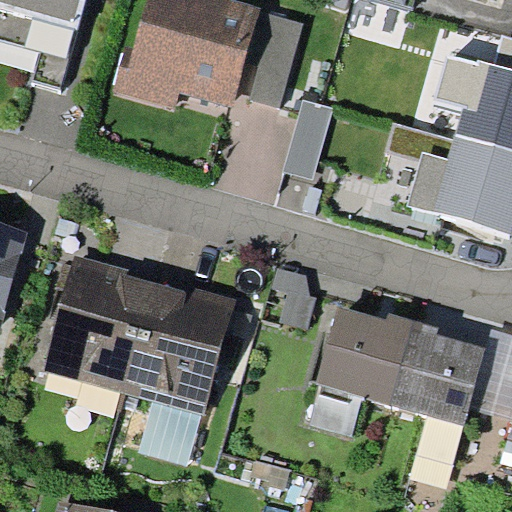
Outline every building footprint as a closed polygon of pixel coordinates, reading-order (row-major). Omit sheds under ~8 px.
[(85,0),(0,0),(0,34),(41,46),(32,78),(61,86),(85,0)] [(254,13),(195,0),(137,0),(118,87),(232,113),(254,13)] [(511,200),(511,86),(462,72),(420,215),(501,239),(511,200)] [(0,293),(13,238),(0,234),(0,293)] [(231,305),(68,259),(38,377),(198,417),(231,305)] [(477,349),(327,309),(303,396),(453,436),(477,349)] [(81,511),(50,503),(47,511),(81,511)]
